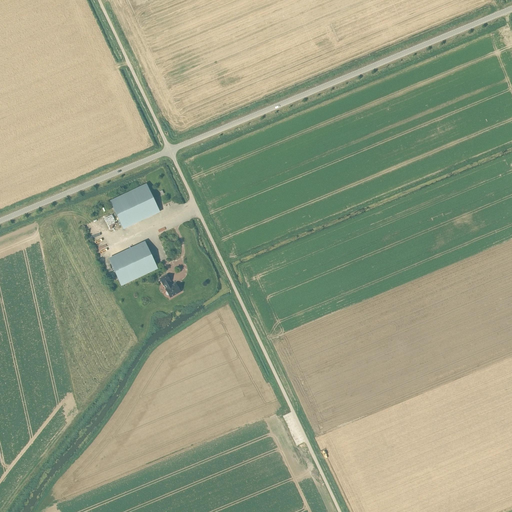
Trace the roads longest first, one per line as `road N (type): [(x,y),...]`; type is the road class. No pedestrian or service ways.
road 1 (unclassified): [(339,511),(169,151)]
road 2 (unclassified): [(511,9),(169,151)]
road 3 (unclassified): [(169,151),(0,220)]
road 4 (unclassified): [(169,151),(99,0)]
